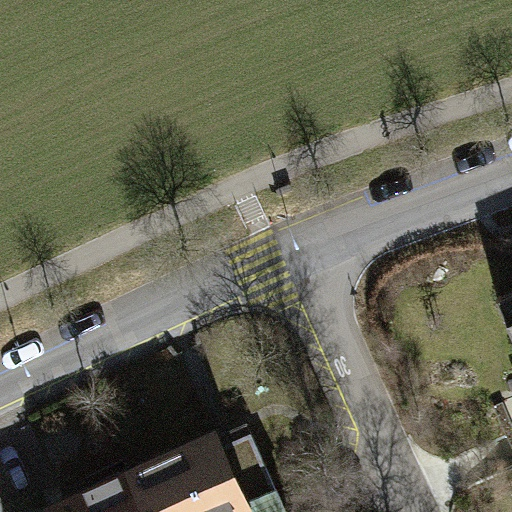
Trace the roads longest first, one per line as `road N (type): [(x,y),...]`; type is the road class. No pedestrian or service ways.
road 1 (residential): [(295,251),(0,388)]
road 2 (residential): [(295,251),(407,511)]
road 3 (residential): [(511,164),(295,251)]
